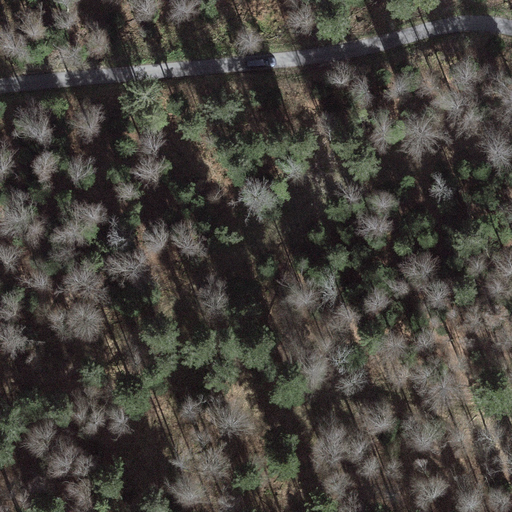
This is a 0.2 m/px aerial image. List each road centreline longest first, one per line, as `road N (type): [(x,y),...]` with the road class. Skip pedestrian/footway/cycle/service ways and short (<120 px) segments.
road 1 (track): [(511,132),(336,191),(104,348),(0,391)]
road 2 (unclassified): [(511,31),(432,31),(323,57),(0,88)]
